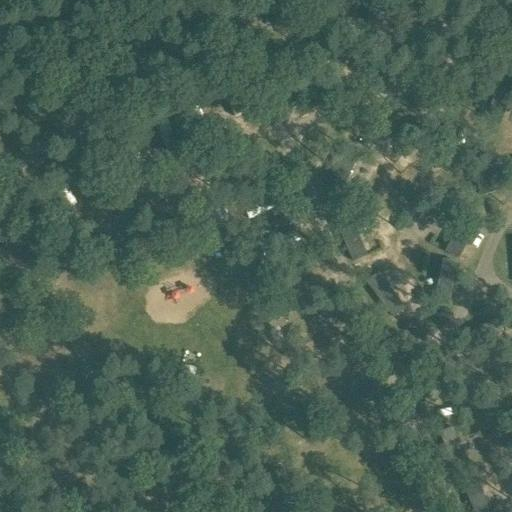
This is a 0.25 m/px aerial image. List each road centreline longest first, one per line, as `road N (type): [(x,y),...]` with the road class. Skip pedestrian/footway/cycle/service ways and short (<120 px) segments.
road 1 (unknown): [(3,511),(141,478),(183,481)]
road 2 (unknown): [(183,481),(242,504),(344,511)]
road 3 (unknown): [(392,374),(462,311),(487,261)]
